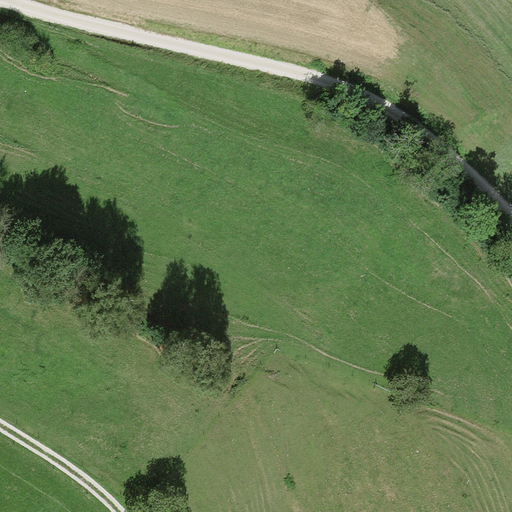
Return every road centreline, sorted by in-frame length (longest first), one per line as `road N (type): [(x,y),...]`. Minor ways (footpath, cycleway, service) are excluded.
road 1 (track): [(511,223),(451,163),(358,93),(0,1)]
road 2 (track): [(0,418),(103,485),(126,511)]
